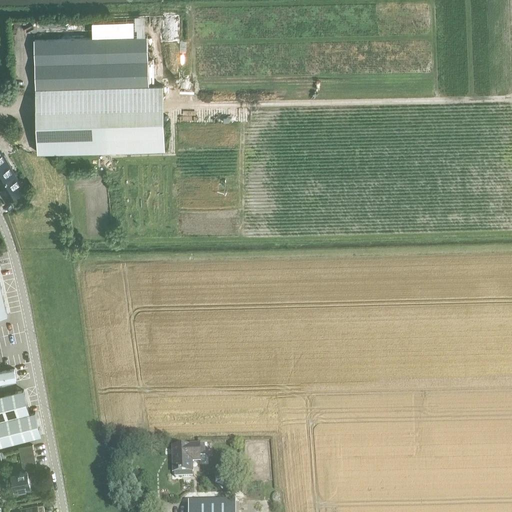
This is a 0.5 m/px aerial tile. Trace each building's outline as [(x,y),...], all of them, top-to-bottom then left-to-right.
[(35,39),(36,87),(149,83),(148,35),(35,39)] [(165,148),(163,83),(149,83),(36,87),(39,152),(165,148)] [(24,189),(0,149),(0,187),(7,199),(24,189)] [(0,315),(8,314),(0,276),(0,315)] [(0,381),(16,379),(14,368),(0,370),(0,381)] [(0,445),(18,441),(31,438),(41,435),(35,412),(30,413),(24,389),(0,395),(0,445)] [(204,444),(190,445),(190,447),(172,447),(172,456),(174,456),(174,477),(192,477),(192,462),(200,462),(200,456),(205,456),(204,444)] [(19,447),(20,453),(34,451),(33,445),(19,447)] [(35,457),(34,451),(20,453),(21,459),(35,457)] [(21,459),(22,465),(36,463),(35,457),(21,459)] [(36,475),(29,476),(28,471),(37,469),(36,463),(22,465),(23,471),(12,473),(14,486),(15,492),(38,488),(36,475)] [(189,511),(234,511),(235,500),(189,502),(189,511)] [(21,507),(22,511),(43,511),(45,511),(44,503),(38,505),(38,504),(21,507)]
